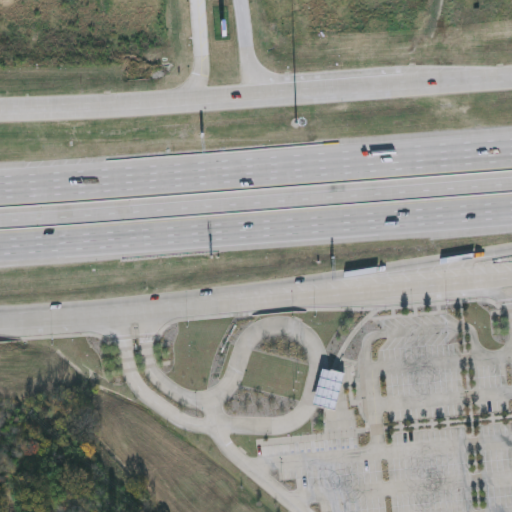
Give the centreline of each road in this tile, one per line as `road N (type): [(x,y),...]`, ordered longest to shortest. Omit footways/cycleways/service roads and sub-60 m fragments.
road 1 (motorway): [(511,153),(0,190)]
road 2 (motorway): [(511,184),(0,221)]
road 3 (motorway): [(0,245),(511,209)]
road 4 (secondary): [(511,77),(0,109)]
road 5 (motorway): [(144,311),(511,249)]
road 6 (secondary): [(144,311),(384,291)]
road 7 (secondary): [(0,318),(144,311)]
